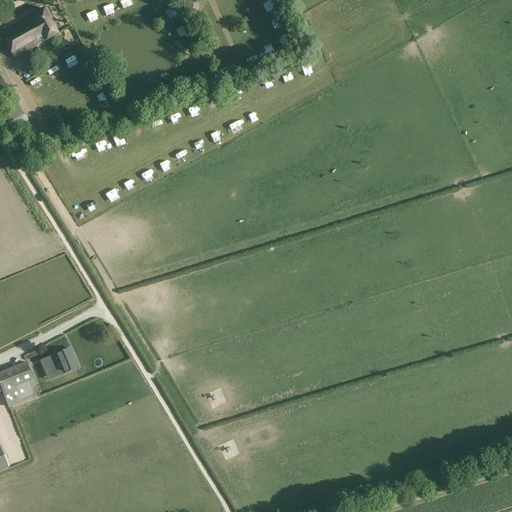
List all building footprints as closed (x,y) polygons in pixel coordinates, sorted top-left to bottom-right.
[(192,14),(192,6),(192,0),(184,0),(184,14),(192,14)] [(264,4),(267,11),(275,8),(272,1),(264,4)] [(105,16),(115,12),(112,3),(102,7),(105,16)] [(175,8),(166,10),(168,19),(177,17),(175,8)] [(32,15),(0,33),(15,58),(57,34),(43,9),(33,16),(32,15)] [(88,24),(98,20),(95,11),(85,15),(88,24)] [(172,27),(177,34),(184,30),(179,22),(172,27)] [(188,53),(194,51),(191,44),(186,47),(188,53)] [(71,69),(78,65),(74,56),(66,61),(71,69)] [(0,109),(12,131),(18,128),(28,122),(8,88),(10,86),(0,68),(0,109)] [(40,76),(28,80),(30,86),(42,82),(40,76)] [(193,104),(183,108),(187,119),(197,115),(193,104)] [(171,125),(182,123),(180,112),(169,114),(171,125)] [(264,112),(251,117),(255,126),(267,121),(264,112)] [(239,123),(228,129),(233,138),(244,132),(239,123)] [(131,128),(133,141),(144,138),(141,126),(131,128)] [(218,144),(225,139),(221,133),(214,138),(218,144)] [(66,180),(58,182),(59,188),(67,187),(66,180)] [(108,202),(118,200),(116,191),(106,193),(108,202)] [(93,201),(82,206),(85,214),(93,211),(91,207),(94,205),(93,201)] [(78,367),(70,349),(55,356),(63,373),(78,367)] [(0,387),(8,408),(38,395),(26,362),(0,372),(0,387)] [(0,445),(0,471),(9,468),(0,445)]
